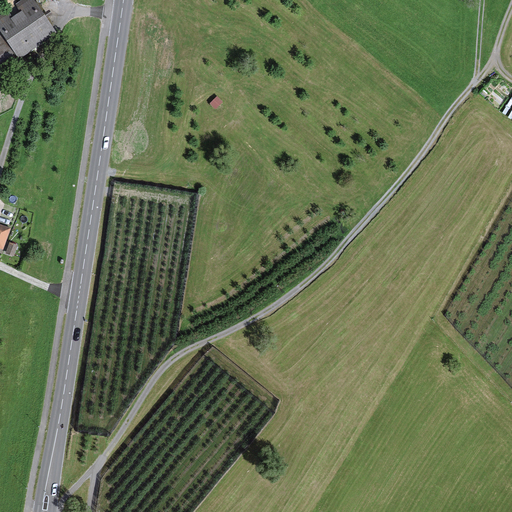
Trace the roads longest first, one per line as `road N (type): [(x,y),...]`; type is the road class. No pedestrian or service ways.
road 1 (track): [(44,509),(107,451),(160,369),(262,314),(333,252),(494,58),(511,5)]
road 2 (primary): [(122,0),(44,511)]
